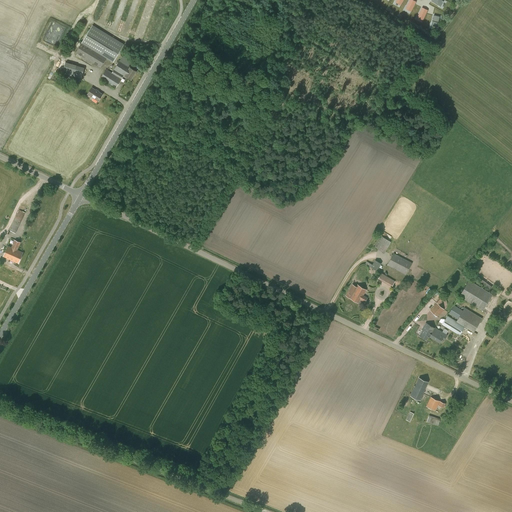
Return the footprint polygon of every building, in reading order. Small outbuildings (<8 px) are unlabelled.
[(411,12),(416,2),(412,0),(409,0),(406,9),(411,12)] [(423,20),(428,10),(422,8),(417,18),(423,20)] [(440,17),(434,15),(431,26),(437,27),(440,17)] [(75,52),(101,67),(106,59),(114,63),(120,50),(124,44),(92,25),(75,52)] [(125,75),(130,67),(131,67),(120,60),(112,73),(106,69),(100,78),(116,88),(122,79),(121,78),(123,75),(125,76),(125,75)] [(84,67),(65,62),(63,73),(82,78),(84,67)] [(136,71),(130,67),(125,75),(131,79),(136,71)] [(92,87),(87,94),(98,101),(103,94),(92,87)] [(17,214),(12,225),(18,228),(23,217),(17,214)] [(374,247),(384,253),(391,242),(381,236),(374,247)] [(3,256),(7,258),(9,254),(10,255),(10,253),(13,255),(16,249),(17,250),(20,242),(15,240),(11,247),(8,246),(3,256)] [(9,254),(7,258),(18,263),(23,252),(17,250),(16,249),(13,255),(10,253),(10,255),(9,254)] [(393,253),(387,265),(406,275),(412,263),(393,253)] [(367,261),(365,264),(377,271),(381,263),(375,260),(372,264),(367,261)] [(378,279),(392,287),(395,281),(381,273),(378,279)] [(459,296),(483,311),(492,294),(469,280),(459,296)] [(353,284),(346,296),(358,303),(360,299),(365,302),(368,297),(363,295),(366,290),(357,284),(356,286),(353,284)] [(436,302),(436,303),(430,310),(438,317),(444,309),(439,305),(446,298),(442,294),(436,302)] [(474,332),(482,318),(465,307),(463,311),(454,305),(448,313),(458,319),(456,321),(447,315),(442,325),(460,335),(465,327),(474,332)] [(428,337),(429,337),(435,328),(426,323),(423,329),(423,330),(420,336),(426,340),(428,337)] [(435,328),(429,337),(438,342),(441,338),(444,340),(447,336),(435,328)] [(410,396),(421,400),(425,392),(424,391),(428,382),(419,378),(415,386),(414,386),(410,396)] [(445,404),(431,397),(426,406),(435,410),(438,405),(444,408),(445,404)] [(456,398),(452,408),(456,410),(461,401),(456,398)] [(425,421),(438,425),(440,420),(427,416),(425,421)]
